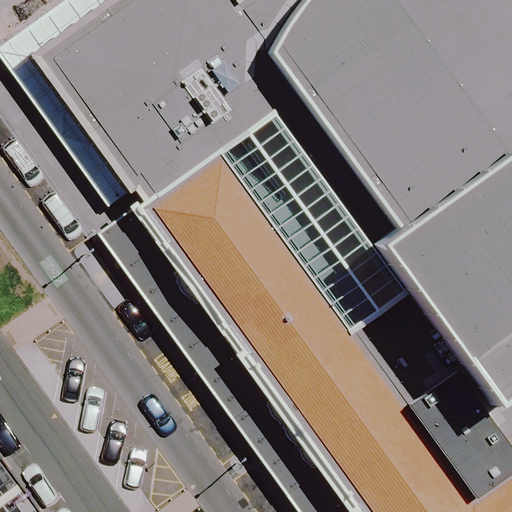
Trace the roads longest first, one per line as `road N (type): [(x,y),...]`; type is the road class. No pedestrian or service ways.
road 1 (tertiary): [(0,198),(232,511)]
road 2 (tertiary): [(98,511),(0,378)]
